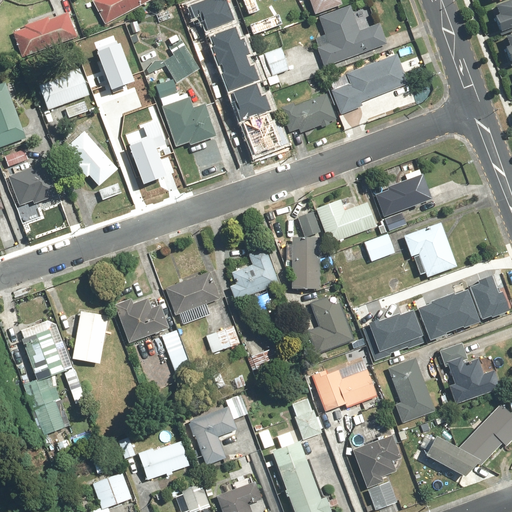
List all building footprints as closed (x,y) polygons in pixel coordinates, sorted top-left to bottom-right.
[(148,0),(94,0),(90,3),(104,26),(148,0)] [(201,18),(206,31),(234,21),(228,2),(223,3),(222,0),(207,0),(189,6),(194,20),(201,18)] [(308,0),(314,16),(342,7),(339,0),(308,0)] [(511,0),(494,8),(497,16),(493,18),(500,35),(511,29),(511,0)] [(387,45),(379,23),(360,31),(350,6),(318,19),(328,45),(317,50),(324,69),(387,45)] [(20,59),(74,39),(72,35),(75,33),(67,12),(50,19),(49,17),(23,27),(24,28),(11,33),(20,59)] [(222,72),(229,91),(259,79),(254,67),(250,69),(244,54),(249,52),(244,39),(241,40),(236,27),(211,37),(215,45),(212,46),(219,65),(221,64),(224,71),(222,72)] [(97,50),(111,89),(135,81),(120,41),(97,50)] [(173,56),(163,63),(176,84),(199,70),(183,44),(170,52),(173,56)] [(282,49),(263,55),(270,78),(266,80),(268,86),(279,83),(277,77),(290,73),(282,49)] [(330,90),(339,116),(362,108),(360,103),(409,87),(398,54),(344,73),(348,84),(330,90)] [(47,113),(88,96),(78,71),(37,88),(47,113)] [(151,98),(144,80),(126,86),(133,104),(151,98)] [(160,100),(178,93),(173,80),(155,87),(160,100)] [(3,81),(0,82),(0,150),(26,140),(3,81)] [(234,103),(241,121),(272,109),(266,94),(262,96),(258,85),(234,93),(237,102),(234,103)] [(336,120),(325,94),(295,107),(293,102),(278,109),(289,133),(296,130),(299,137),(336,120)] [(160,109),(174,148),(188,143),(189,147),(216,137),(205,105),(192,109),(188,99),(160,109)] [(68,120),(89,111),(84,101),(64,110),(68,120)] [(243,124),(254,154),(282,145),(274,121),(269,123),(266,116),(243,124)] [(129,145),(144,187),(169,178),(158,147),(164,145),(156,125),(146,128),(150,138),(129,145)] [(83,132),(64,148),(78,164),(75,166),(86,180),(88,178),(97,188),(117,171),(83,132)] [(7,176),(20,207),(33,201),(35,207),(58,197),(43,161),(7,176)] [(389,189),(373,195),(388,232),(407,224),(402,212),(432,199),(419,168),(403,174),(405,178),(388,185),(389,189)] [(350,195),(315,209),(329,245),(364,231),(365,234),(377,229),(366,202),(355,206),(350,195)] [(409,257),(411,256),(418,276),(424,274),(426,278),(456,268),(440,222),(401,236),(409,257)] [(371,262),(394,252),(387,233),(363,242),(371,262)] [(309,236),(298,235),(297,244),(291,244),(289,289),(320,290),(322,236),(309,236)] [(229,286),(234,302),(253,295),(258,309),(271,305),(266,290),(279,285),(266,249),(248,256),(251,264),(230,272),(234,284),(229,286)] [(208,273),(164,290),(174,316),(218,299),(208,273)] [(471,287),(483,320),(492,316),(493,317),(511,311),(503,291),(498,293),(492,276),(479,281),(480,284),(471,287)] [(142,299),(135,302),(133,297),(112,306),(128,344),(170,326),(156,293),(151,295),(148,288),(139,292),(142,299)] [(419,309),(431,341),(447,335),(447,333),(464,327),(465,328),(479,323),(468,291),(455,296),(454,294),(431,302),(432,304),(419,309)] [(337,296),(310,306),(317,326),(306,330),(316,356),(354,343),(337,296)] [(363,327),(375,360),(426,342),(415,309),(363,327)] [(75,311),(72,359),(80,359),(80,362),(102,364),(106,313),(75,311)] [(211,354),(239,343),(233,326),(204,337),(211,354)] [(74,370),(76,369),(65,341),(55,345),(50,328),(21,339),(36,379),(37,383),(56,376),(64,373),(72,396),(82,392),(74,370)] [(160,337),(175,377),(187,365),(174,331),(160,337)] [(463,343),(438,350),(441,364),(445,362),(451,383),(447,384),(453,405),(500,391),(493,368),(482,371),(478,358),(468,361),(463,343)] [(415,360),(387,370),(399,402),(394,404),(401,425),(434,413),(415,360)] [(341,378),(337,368),(327,371),(326,369),(310,376),(324,412),(343,405),(344,408),(376,396),(366,368),(341,378)] [(74,425),(56,376),(37,383),(36,379),(23,384),(42,436),(74,425)] [(248,414),(242,399),(187,420),(204,466),(225,459),(217,437),(236,429),(232,419),(248,414)] [(295,417),(294,417),(301,441),(324,434),(318,417),(316,417),(314,409),(311,410),(308,399),(291,404),(295,417)] [(504,443),(511,434),(511,417),(500,406),(457,448),(433,435),(422,454),(462,477),(501,439),(504,443)] [(268,429),(257,433),(264,449),(274,445),(268,429)] [(281,447),(270,452),(292,511),(329,511),(324,496),(319,498),(298,441),(294,443),(290,431),(277,436),(281,447)] [(358,493),(366,511),(372,511),(398,502),(387,475),(395,472),(392,466),(401,462),(389,433),(350,449),(367,489),(358,493)] [(135,456),(127,437),(116,441),(124,461),(135,456)] [(152,449),(137,453),(146,482),(165,475),(166,476),(172,474),(171,472),(188,467),(180,442),(153,451),(152,449)] [(131,499),(120,471),(91,483),(102,511),(108,508),(131,499)] [(195,511),(210,506),(200,480),(179,489),(187,511),(195,511)] [(251,511),(248,504),(261,499),(255,483),(215,498),(220,511),(251,511)]
